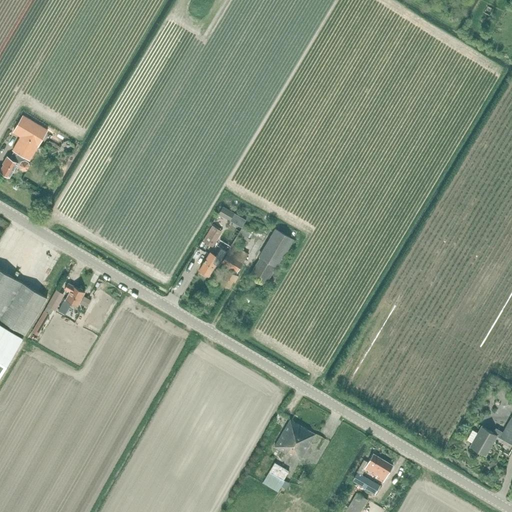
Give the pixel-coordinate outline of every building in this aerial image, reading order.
[(29,161),(44,137),(48,130),(23,116),(13,133),(20,137),(12,150),(14,151),(9,159),(7,157),(3,164),(0,170),(0,171),(9,177),(17,164),(19,165),(20,169),(23,171),(27,170),(29,167),(28,163),(27,162),(28,160),(29,161)] [(223,204),(218,211),(230,219),(234,212),(223,204)] [(244,224),(239,234),(247,238),(252,229),(244,224)] [(222,231),(212,225),(203,240),(213,246),(222,231)] [(294,239),(275,228),(258,256),(259,258),(249,275),(266,285),(277,267),(278,268),(294,239)] [(248,254),(243,251),(232,244),(222,262),(228,266),(225,271),(227,272),(221,283),(230,288),(233,282),(235,283),(239,276),(236,275),(248,254)] [(219,265),(226,254),(217,248),(214,254),(210,252),(199,270),(208,275),(216,263),(219,265)] [(0,318),(25,334),(47,297),(0,269),(0,371),(22,336),(0,322),(0,318)] [(65,315),(71,303),(78,306),(85,292),(83,291),(83,290),(81,288),(79,289),(68,282),(64,289),(68,292),(65,298),(58,311),(65,315)] [(55,311),(65,295),(56,290),(47,306),(32,332),(38,335),(50,314),(52,309),(55,311)] [(511,415),(511,416),(503,432),(499,437),(511,444),(511,415)] [(289,418),(274,446),(293,458),(294,456),(301,460),(316,434),(289,418)] [(499,437),(503,432),(496,428),(494,432),(482,425),(477,432),(472,430),(467,440),(472,443),(471,444),(475,447),(474,449),(485,455),(497,435),(499,437)] [(383,481),(392,465),(374,454),(367,463),(363,460),(356,472),(357,472),(352,481),(374,495),(380,485),(360,474),(364,467),(371,471),(376,474),(377,475),(376,477),(383,481)] [(284,480),(289,471),(275,462),(269,472),(262,483),(278,492),(285,480),(284,480)] [(368,500),(360,495),(356,493),(348,507),(342,504),(337,511),(360,511),(363,509),(368,500)]
